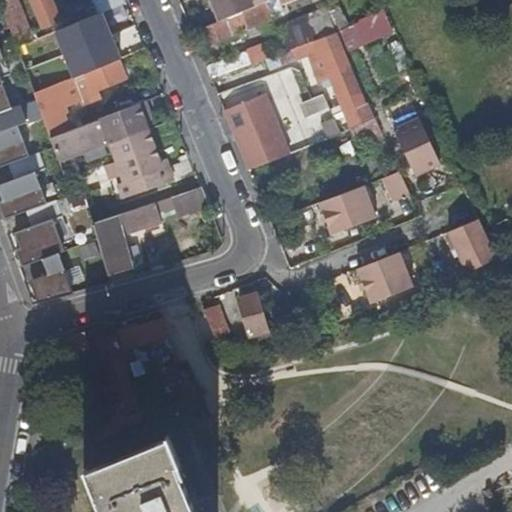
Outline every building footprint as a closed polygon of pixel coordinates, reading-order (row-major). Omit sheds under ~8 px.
[(0,0),(0,8),(15,49),(32,42),(16,0),(0,0)] [(58,21),(49,0),(28,0),(40,29),(58,21)] [(104,12),(124,3),(122,0),(93,0),(99,13),(104,12)] [(205,0),(213,21),(218,19),(210,0),(205,0)] [(210,0),(218,19),(262,2),(265,0),(210,0)] [(278,8),(275,0),(265,0),(262,2),(268,17),(280,12),(278,8)] [(213,21),(197,28),(203,45),(227,36),(230,42),(239,38),(238,37),(244,35),(242,30),(269,20),(268,17),(262,2),(218,19),(213,21)] [(128,14),(124,3),(104,12),(108,22),(128,14)] [(334,32),(335,32),(326,14),(307,22),(313,40),(334,32)] [(85,73),(116,60),(101,22),(69,35),(85,73)] [(295,47),(313,40),(307,22),(288,29),(295,47)] [(112,33),(120,53),(141,45),(133,25),(112,33)] [(343,52),(335,32),(334,32),(313,40),(295,47),(292,48),(295,57),(306,53),(316,76),(326,72),(329,77),(340,102),(341,102),(359,94),(341,53),(343,52)] [(243,50),(249,67),(269,61),(263,43),(243,50)] [(7,57),(0,59),(0,113),(9,110),(0,85),(0,79),(13,74),(7,57)] [(124,78),(116,60),(85,73),(71,79),(81,102),(95,96),(93,90),(124,78)] [(26,77),(32,95),(46,89),(60,83),(65,81),(60,68),(41,76),(26,77)] [(326,72),(316,76),(319,81),(329,77),(326,72)] [(65,81),(60,83),(70,106),(81,102),(71,79),(65,81)] [(32,95),(48,138),(67,130),(61,116),(59,111),(70,106),(60,83),(46,89),(32,95)] [(267,94),(225,111),(249,171),(291,154),(267,94)] [(364,105),(359,94),(341,102),(346,112),(347,112),(364,105)] [(97,119),(115,112),(110,99),(92,106),(97,119)] [(48,138),(59,167),(115,145),(119,159),(114,161),(119,176),(125,174),(127,180),(121,182),(127,198),(177,179),(172,165),(166,167),(148,118),(154,115),(148,100),(115,112),(97,119),(74,128),(67,130),(48,138)] [(9,110),(0,113),(0,167),(8,164),(27,157),(15,127),(31,121),(25,104),(9,110)] [(68,113),(74,128),(97,119),(92,106),(91,104),(68,113)] [(362,147),(384,139),(367,104),(364,105),(347,112),(362,147)] [(61,116),(67,130),(74,128),(68,113),(61,116)] [(416,177),(442,165),(419,116),(393,128),(416,177)] [(48,169),(42,152),(27,157),(8,164),(14,180),(0,185),(0,194),(9,218),(26,211),(46,204),(35,173),(48,169)] [(390,202),(409,195),(398,171),(380,178),(390,202)] [(125,174),(119,176),(121,182),(127,180),(125,174)] [(363,184),(317,201),(330,234),(376,217),(363,184)] [(180,216),(214,206),(205,186),(174,196),(180,216)] [(15,234),(27,265),(44,259),(58,253),(64,251),(52,221),(62,217),(56,201),(46,204),(26,211),(32,227),(15,234)] [(92,223),(110,282),(129,277),(127,269),(132,267),(122,235),(161,222),(155,202),(92,223)] [(492,261),(478,230),(456,239),(471,270),(492,261)] [(41,302),(73,293),(58,253),(44,259),(50,274),(33,280),(41,302)] [(398,266),(392,254),(355,269),(369,303),(413,285),(404,263),(398,266)] [(239,300),(252,342),(271,335),(259,294),(239,300)] [(204,310),(219,345),(228,343),(224,335),(229,333),(218,305),(204,310)] [(136,364),(173,354),(162,319),(115,333),(126,371),(137,368),(136,364)] [(84,332),(65,338),(72,365),(92,359),(84,332)] [(119,404),(134,398),(126,371),(115,333),(114,332),(98,337),(109,374),(111,374),(119,404)] [(177,463),(165,432),(161,433),(163,438),(146,446),(148,450),(106,468),(102,463),(83,472),(91,494),(95,492),(98,496),(104,511),(190,511),(170,462),(177,463)]
